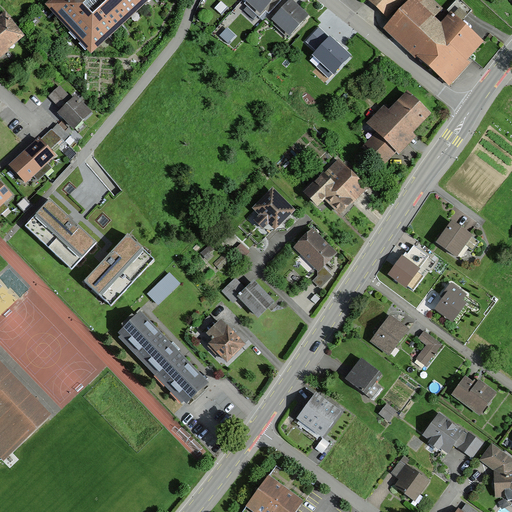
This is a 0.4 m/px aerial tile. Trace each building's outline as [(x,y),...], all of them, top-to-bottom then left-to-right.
[(90,51),(145,0),(54,0),(48,6),(90,51)] [(277,0),(247,0),(247,1),(252,6),(264,16),(277,0)] [(289,35),(305,17),(286,0),(281,0),(267,15),(289,35)] [(368,0),(385,16),(400,0),(368,0)] [(460,58),(461,58),(478,40),(459,23),(470,11),(457,0),(456,0),(446,11),(448,13),(439,23),(444,28),(439,33),(427,22),(439,9),(429,0),(412,0),(390,25),(411,44),(407,48),(416,57),(415,57),(441,79),(460,58)] [(0,16),(0,50),(20,34),(4,14),(0,16)] [(379,163),(427,114),(408,96),(383,122),(376,115),(367,124),(379,136),(365,150),(379,163)] [(74,98),(58,113),(73,128),(89,114),(74,98)] [(56,125),(51,131),(61,139),(66,133),(56,125)] [(61,139),(51,131),(43,140),(52,148),(61,139)] [(24,154),(38,169),(53,156),(38,141),(24,154)] [(24,154),(10,167),(24,182),(38,169),(24,154)] [(361,184),(337,161),(305,193),(316,205),(324,197),(339,211),(348,202),(345,200),(361,184)] [(0,186),(0,204),(9,196),(0,186)] [(290,212),(271,193),(255,209),(274,228),(290,212)] [(93,241),(48,200),(24,225),(69,267),(93,241)] [(472,251),(478,243),(452,223),(437,244),(453,256),(462,244),(472,251)] [(333,254),(311,232),(295,248),(317,270),(316,271),(316,278),(313,281),(319,287),(329,277),(320,267),(333,254)] [(149,259),(124,236),(83,280),(108,304),(149,259)] [(240,244),(230,254),(239,263),(249,253),(240,244)] [(399,258),(400,259),(389,274),(405,286),(416,271),(423,277),(434,262),(413,246),(406,255),(403,252),(399,258)] [(156,306),(180,284),(169,272),(145,294),(156,306)] [(424,279),(417,274),(407,287),(414,292),(424,279)] [(233,291),(238,297),(257,316),(271,303),(252,283),(244,291),(234,280),(222,292),(227,297),(233,291)] [(459,302),(464,296),(450,285),(441,297),(445,299),(437,310),(451,320),(462,304),(459,302)] [(185,404),(208,382),(138,311),(116,333),(185,404)] [(198,326),(202,330),(211,322),(207,317),(198,326)] [(387,354),(388,353),(405,331),(389,319),(385,325),(384,324),(376,335),(377,336),(372,341),(379,347),(378,348),(387,354)] [(214,349),(226,361),(242,345),(226,329),(220,323),(208,334),(212,338),(210,339),(212,340),(213,339),(214,340),(207,347),(212,352),(214,349)] [(436,353),(435,352),(440,346),(435,342),(436,342),(423,333),(418,339),(426,345),(416,359),(424,365),(433,355),(434,356),(436,353)] [(380,375),(360,360),(345,380),(370,399),(372,400),(380,390),(378,388),(373,384),(380,375)] [(0,446),(4,450),(19,436),(22,439),(45,417),(0,369),(0,446)] [(452,394),(479,414),(493,395),(477,383),(474,387),(463,379),(452,394)] [(172,405),(177,399),(172,394),(166,400),(172,405)] [(326,405),(315,396),(308,405),(307,404),(303,409),(304,410),(298,419),(310,427),(326,405)] [(310,427),(321,435),(327,427),(328,428),(332,422),(331,421),(337,413),(326,405),(310,427)] [(387,420),(394,412),(386,406),(379,414),(387,420)] [(452,444),(470,457),(480,444),(468,435),(466,437),(438,417),(424,435),(432,440),(430,442),(438,448),(440,446),(447,451),(452,444)] [(322,453),(329,444),(323,439),(316,449),(322,453)] [(508,459),(491,446),(481,459),(498,472),(498,477),(495,477),(495,479),(493,479),(491,485),(493,489),(495,489),(496,495),(504,495),(507,501),(511,500),(511,470),(504,464),(508,459)] [(413,500),(426,482),(399,462),(390,474),(400,481),(395,487),(413,500)] [(294,511),(300,503),(266,478),(259,488),(254,489),(255,493),(248,503),(259,511),(294,511)]
